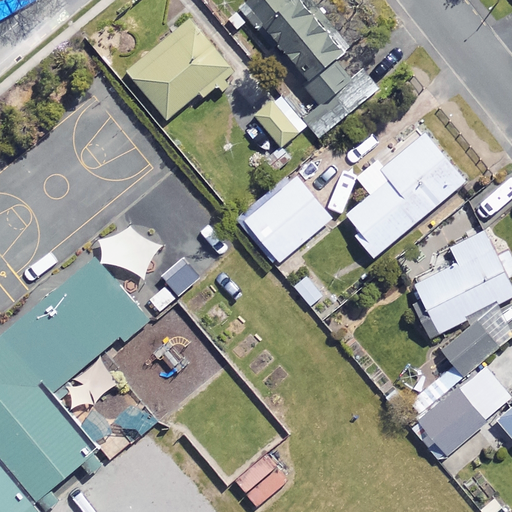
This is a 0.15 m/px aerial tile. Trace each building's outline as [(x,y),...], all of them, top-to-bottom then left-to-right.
[(361,67),(307,0),(257,0),(244,11),(255,25),(260,22),(327,106),(308,121),(323,140),(383,92),(363,66),(361,67)] [(234,72),(195,22),(131,72),(171,122),(234,72)] [(308,128),(284,99),(260,118),(284,148),(308,128)] [(365,233),(359,237),(377,259),(468,184),(428,135),(387,168),(382,162),(360,180),(374,197),(351,217),(365,233)] [(334,220),(295,174),(241,220),(273,258),(277,255),(283,263),(334,220)] [(510,197),(498,185),(476,205),(488,218),(510,197)] [(500,261),(486,233),(454,249),(462,265),(418,287),(442,334),(511,299),(511,283),(510,279),(511,278),(511,254),(500,261)] [(0,351),(0,511),(42,511),(93,471),(40,405),(148,317),(106,266),(0,351)] [(446,351),(471,378),(501,351),(476,324),(446,351)] [(511,399),(511,398),(487,369),(422,425),(448,455),(511,399)] [(511,413),(502,422),(511,434),(511,413)] [(100,444),(116,462),(135,444),(119,426),(100,444)] [(135,444),(116,462),(127,474),(155,448),(144,436),(135,444)]
